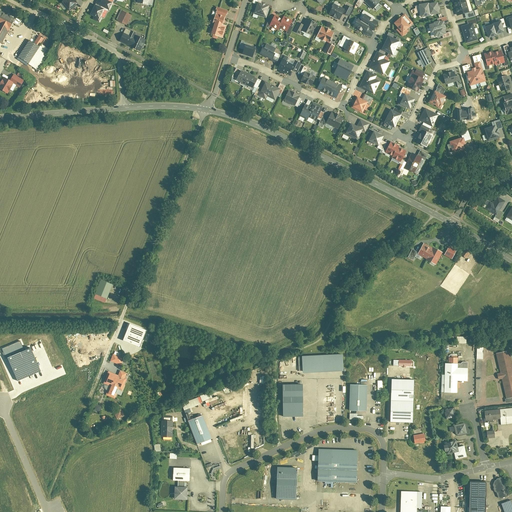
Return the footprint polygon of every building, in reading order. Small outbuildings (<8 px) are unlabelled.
[(63,0),(62,2),(69,11),(78,3),(75,0),(63,0)] [(113,3),(107,0),(97,0),(90,15),(94,17),(93,20),(99,23),(103,16),(101,15),(104,8),(109,11),(113,3)] [(374,0),(367,0),(364,4),(372,11),(379,4),(374,0)] [(464,0),(461,1),(453,3),(457,17),(471,13),(467,0),(464,0)] [(437,5),(428,7),(430,17),(438,16),(437,5)] [(267,9),(258,6),(255,15),(264,18),(267,9)] [(430,17),(428,7),(428,6),(419,7),(419,8),(420,14),(421,20),(430,18),(430,17)] [(343,12),(334,7),(329,17),(339,21),(342,15),(343,12)] [(219,8),(216,19),(225,21),(228,11),(219,8)] [(346,8),(343,12),(342,15),(348,19),(352,11),(346,8)] [(420,14),(419,8),(415,9),(415,11),(411,13),(412,17),(416,15),(420,14)] [(15,18),(0,10),(0,42),(1,43),(15,18)] [(135,16),(125,12),(121,22),(131,26),(135,16)] [(377,24),(365,17),(362,23),(358,20),(353,29),(364,35),(366,31),(367,29),(372,32),(377,24)] [(404,17),(401,20),(409,29),(412,26),(404,17)] [(291,23),(283,19),(282,22),(275,18),(270,28),(277,32),(278,29),(286,33),(291,23)] [(225,21),(216,19),(212,36),(223,39),(227,22),(225,21)] [(409,29),(401,20),(394,26),(398,30),(396,32),(402,39),(408,34),(406,32),(409,29)] [(316,26),(306,21),(303,27),(301,31),(311,36),(316,26)] [(434,27),(430,28),(431,34),(433,34),(435,39),(445,36),(443,31),(445,31),(443,24),(440,25),(439,24),(433,25),(434,27)] [(301,31),(303,27),(298,25),(293,33),(299,36),(301,31)] [(503,35),(500,25),(492,27),(493,28),(495,37),(503,35)] [(472,26),(462,29),(467,44),(476,41),(472,26)] [(495,37),(493,28),(485,30),(488,40),(495,37)] [(126,29),(120,41),(141,51),(146,39),(126,29)] [(328,43),(333,34),(323,29),(318,38),(328,43)] [(373,35),(366,31),(364,35),(363,36),(365,37),(366,37),(370,39),(373,35)] [(39,46),(44,38),(40,35),(35,43),(39,46)] [(345,51),(349,43),(349,42),(344,39),(339,48),(345,51)] [(398,44),(388,39),(382,52),(392,57),(398,44)] [(30,40),(19,57),(29,63),(40,47),(39,46),(35,43),(30,40)] [(327,43),(323,53),(331,55),(334,46),(327,43)] [(358,48),(349,43),(345,51),(344,51),(354,56),(358,48)] [(256,48),(246,45),(243,54),(253,57),(256,48)] [(274,55),(263,49),(260,54),(272,60),(271,61),(277,64),(281,56),(275,53),(274,55)] [(431,65),(424,52),(418,55),(425,68),(431,65)] [(492,54),(484,56),(487,68),(495,66),(492,56),(492,54)] [(499,54),(492,56),(495,66),(495,67),(502,65),(499,54)] [(382,62),(384,58),(377,55),(370,70),(383,76),(389,65),(382,62)] [(301,65),(285,57),(278,70),(289,75),(291,70),(297,73),(301,65)] [(354,67),(342,61),(335,74),(347,80),(354,67)] [(476,73),(467,75),(470,86),(485,82),(480,63),(474,65),(476,73)] [(416,69),(413,73),(421,78),(423,73),(416,69)] [(236,82),(240,74),(236,71),(231,79),(236,82)] [(315,78),(305,73),(304,76),(301,81),(311,86),(315,78)] [(456,83),(454,73),(443,76),(446,86),(456,83)] [(13,74),(10,80),(13,83),(13,84),(19,88),(24,81),(13,74)] [(256,82),(240,74),(236,82),(236,83),(252,91),(253,89),(256,82)] [(379,84),(374,81),(376,78),(367,74),(359,90),(373,97),(379,84)] [(10,80),(4,77),(0,82),(0,89),(7,94),(13,84),(13,83),(10,80)] [(423,82),(413,77),(408,87),(417,92),(423,82)] [(341,87),(323,78),(317,90),(336,99),(341,87)] [(497,81),(501,92),(510,90),(506,78),(497,81)] [(277,91),(264,84),(257,97),(265,101),(267,98),(274,101),(276,98),(279,92),(277,91)] [(439,84),(435,89),(440,95),(445,90),(439,84)] [(280,86),(277,91),(279,92),(276,98),(279,100),(285,88),(280,86)] [(300,99),(289,94),(285,103),(296,108),(300,99)] [(445,98),(435,94),(430,104),(440,109),(445,98)] [(365,97),(362,103),(365,105),(369,107),(372,101),(365,97)] [(414,102),(404,97),(400,106),(409,111),(414,102)] [(362,103),(357,101),(352,109),(361,114),(366,105),(365,105),(362,103)] [(312,109),(306,105),(300,116),(307,120),(309,117),(316,120),(321,110),(314,106),(312,109)] [(471,120),(471,110),(465,110),(465,111),(461,111),(461,119),(466,119),(466,120),(471,120)] [(437,116),(426,111),(420,121),(432,127),(437,116)] [(391,112),(384,125),(394,130),(401,117),(391,112)] [(334,117),(331,116),(326,125),(337,131),(343,121),(339,119),(340,118),(334,116),(334,117)] [(361,132),(364,134),(368,127),(360,122),(356,129),(361,132)] [(356,129),(351,126),(346,136),(357,141),(361,132),(356,129)] [(494,128),(485,131),(489,141),(498,138),(494,128)] [(432,137),(422,132),(416,144),(426,149),(432,137)] [(374,134),(369,143),(378,147),(382,139),(374,134)] [(462,141),(451,144),(454,155),(465,151),(462,141)] [(386,154),(393,157),(398,149),(398,147),(391,143),(386,154)] [(405,152),(398,149),(393,157),(393,159),(400,163),(405,152)] [(421,159),(411,154),(404,168),(414,173),(421,159)] [(493,194),(484,208),(495,215),(499,210),(504,201),(493,194)] [(504,213),(499,210),(494,218),(499,221),(504,213)] [(442,253),(423,243),(417,255),(436,265),(442,253)] [(457,251),(449,246),(444,256),(452,260),(457,251)] [(466,246),(460,255),(467,259),(472,250),(466,246)] [(417,252),(412,249),(408,258),(413,260),(417,252)] [(112,284),(101,280),(96,294),(106,299),(112,284)] [(140,348),(147,331),(130,324),(123,341),(140,348)] [(8,358),(25,351),(21,341),(2,349),(6,359),(8,358)] [(17,381),(41,371),(31,348),(25,351),(8,358),(17,381)] [(511,369),(508,351),(494,354),(503,399),(511,397),(511,369)] [(124,358),(113,354),(110,362),(122,366),(124,358)] [(342,354),(302,356),(303,373),(343,371),(342,354)] [(457,364),(443,364),(443,375),(440,375),(440,393),(456,393),(456,381),(466,382),(467,369),(457,368),(457,364)] [(127,373),(120,370),(118,375),(108,371),(103,384),(111,387),(109,392),(107,391),(105,395),(116,399),(118,395),(115,394),(117,389),(122,391),(127,379),(125,378),(127,373)] [(412,381),(391,380),(389,423),(411,424),(412,381)] [(365,386),(349,385),(348,411),(364,412),(365,386)] [(301,386),(282,386),(282,418),(301,418),(301,386)] [(208,394),(180,403),(186,420),(191,418),(188,408),(205,402),(206,406),(218,402),(216,396),(210,398),(208,394)] [(102,407),(96,404),(94,410),(100,413),(102,407)] [(125,416),(121,408),(113,412),(117,420),(125,416)] [(453,408),(445,410),(447,418),(455,416),(453,408)] [(511,408),(485,411),(485,421),(500,420),(501,425),(511,423),(511,408)] [(202,415),(188,421),(199,446),(213,440),(202,415)] [(172,417),(163,417),(162,437),(171,437),(172,417)] [(466,433),(464,425),(456,427),(458,435),(466,433)] [(424,434),(414,436),(415,444),(426,443),(424,434)] [(456,440),(444,443),(447,454),(459,452),(456,440)] [(357,452),(317,450),(316,482),(356,484),(357,452)] [(296,469),(275,468),(274,499),(294,501),(296,469)] [(190,469),(172,469),(172,482),(190,482),(190,469)] [(493,485),(495,488),(494,489),(495,492),(496,492),(499,498),(501,498),(508,495),(502,479),(495,481),(493,485)] [(484,511),(485,482),(469,482),(467,511),(484,511)] [(187,488),(175,488),(175,501),(186,501),(187,488)] [(415,511),(416,493),(400,493),(399,511),(415,511)] [(511,511),(511,504),(511,501),(501,505),(503,511),(511,511)]
